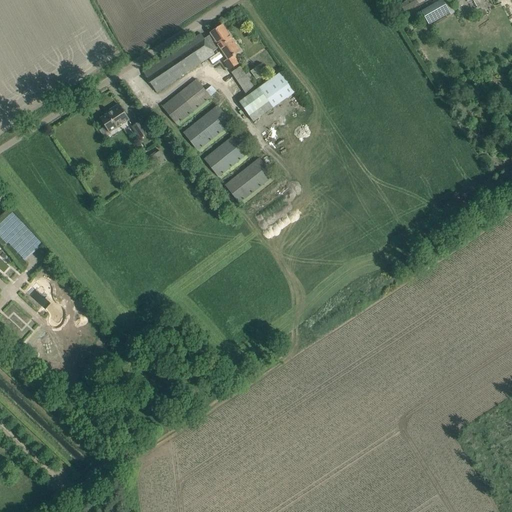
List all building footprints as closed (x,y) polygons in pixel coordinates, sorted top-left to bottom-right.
[(417,0),(408,0),(405,2),(410,10),(420,5),(417,0)] [(442,0),(421,12),(429,25),(450,13),(442,0)] [(143,72),(148,81),(157,93),(214,54),(213,52),(220,48),(228,60),(224,62),(229,70),(238,64),(236,62),(239,60),(236,55),(240,52),(223,25),(210,34),(211,35),(204,39),(201,34),(143,72)] [(265,74),(259,65),(250,72),(256,80),(265,74)] [(232,72),(246,94),(254,89),(240,67),(232,72)] [(273,108),(295,92),(281,73),(259,88),(258,88),(239,102),(254,122),(273,108)] [(163,107),(177,125),(211,98),(197,80),(163,107)] [(129,120),(124,113),(119,105),(111,110),(112,112),(101,119),(109,132),(129,120)] [(217,105),(183,132),(198,151),(232,124),(217,105)] [(133,127),(141,139),(148,134),(140,122),(133,127)] [(219,177),(253,150),(239,132),(204,159),(219,177)] [(145,170),(164,157),(161,151),(141,164),(145,170)] [(274,176),(260,158),(225,185),(240,204),(274,176)] [(125,174),(131,170),(127,163),(121,167),(125,174)] [(11,243),(25,258),(43,243),(13,211),(0,223),(0,234),(9,244),(11,243)]
